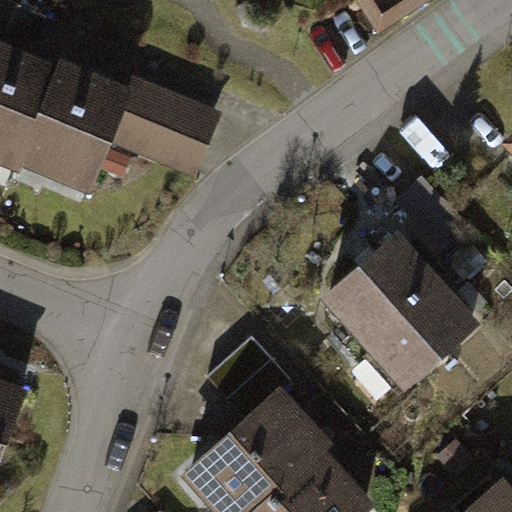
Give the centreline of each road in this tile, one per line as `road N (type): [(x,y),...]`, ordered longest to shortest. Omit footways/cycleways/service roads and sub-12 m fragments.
road 1 (residential): [(456,0),(289,140),(195,246),(140,351)]
road 2 (residential): [(140,351),(82,511)]
road 3 (residential): [(0,289),(140,351)]
